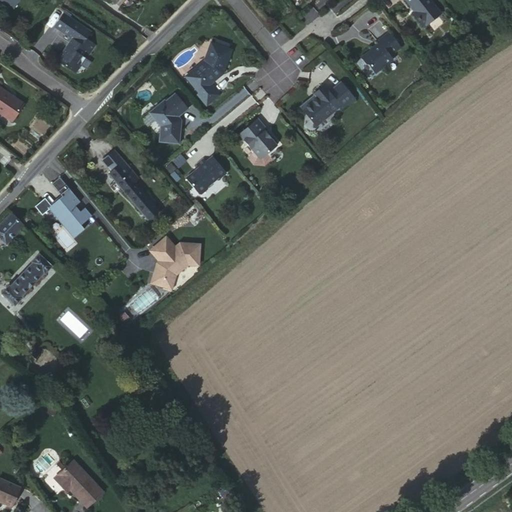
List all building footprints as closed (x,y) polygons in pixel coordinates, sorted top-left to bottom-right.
[(22,0),(0,0),(15,10),(22,0)] [(426,0),(401,0),(413,13),(410,15),(420,28),(423,26),(424,27),(439,15),(426,0)] [(55,27),(61,32),(70,19),(64,15),(55,27)] [(73,40),(57,62),(75,74),(81,66),(77,64),(87,50),(91,52),(95,46),(86,40),(91,34),(70,19),(61,32),(73,40)] [(398,49),(386,35),(375,44),(377,46),(360,59),(360,62),(364,66),(366,67),(373,76),(391,62),(387,58),(398,49)] [(195,93),(204,105),(217,96),(209,85),(222,75),(233,52),(214,43),(205,61),(185,75),(197,92),(195,93)] [(352,100),(337,84),(325,94),(320,88),(311,97),(314,100),(300,112),(311,125),(317,125),(337,108),(340,111),(352,100)] [(21,103),(0,88),(0,112),(10,120),(21,103)] [(185,107),(174,91),(164,97),(163,96),(146,108),(157,122),(153,137),(171,143),(177,124),(172,116),(185,107)] [(260,159),(274,147),(263,134),(265,132),(256,121),(238,136),(256,159),(260,159)] [(102,160),(111,170),(114,167),(116,169),(124,162),(113,150),(102,160)] [(197,171),(185,182),(198,197),(201,197),(207,192),(207,189),(217,180),(218,180),(225,174),(210,159),(204,164),(202,161),(195,168),(197,171)] [(132,170),(125,162),(124,162),(116,169),(114,167),(111,170),(110,170),(112,173),(109,175),(129,197),(148,220),(158,211),(133,181),(128,174),(131,171),(132,170)] [(128,174),(133,181),(137,178),(131,171),(128,174)] [(82,204),(68,187),(60,194),(65,200),(51,211),(60,223),(68,217),(73,222),(65,228),(76,241),(87,231),(83,227),(94,218),(87,210),(82,214),(77,208),(82,204)] [(23,226),(11,214),(0,226),(0,242),(4,246),(23,226)] [(68,217),(60,223),(65,228),(73,222),(68,217)] [(164,281),(171,284),(175,274),(188,264),(198,265),(200,244),(180,243),(176,247),(166,237),(151,251),(159,261),(160,262),(157,268),(154,269),(150,283),(161,287),(164,281)] [(9,286),(2,293),(14,305),(21,297),(20,296),(42,273),(44,274),(51,266),(38,255),(31,262),(32,264),(10,287),(9,286)] [(170,290),(171,284),(164,281),(161,287),(170,290)] [(109,325),(102,327),(104,335),(112,333),(109,325)] [(56,474),(64,484),(68,482),(71,486),(87,505),(104,492),(76,457),(56,474)] [(19,489),(0,482),(0,504),(11,508),(19,489)]
